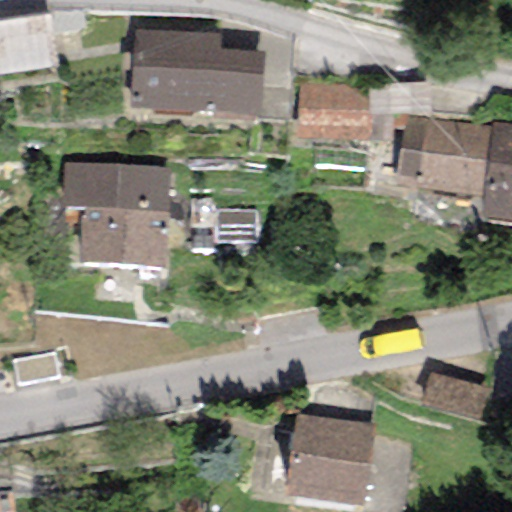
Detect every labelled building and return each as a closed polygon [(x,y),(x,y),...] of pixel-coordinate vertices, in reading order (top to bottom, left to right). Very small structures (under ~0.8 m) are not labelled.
[(0,20),(0,69),(53,67),(50,18),(0,20)] [(217,34),(132,29),(127,111),(258,118),(262,54),(216,51),(217,34)] [(429,77),(369,82),(371,108),(431,103),(429,77)] [(368,87),(296,86),(295,142),(367,143),(368,87)] [(490,131),(403,121),(395,191),(481,200),(479,220),(511,223),(511,127),(490,125),(490,131)] [(169,166),(60,161),(58,207),(80,208),(78,264),(164,268),(169,166)] [(504,393),(430,373),(420,407),(494,427),(504,393)] [(376,424),(296,413),(285,498),(364,509),(376,424)] [(11,511),(11,494),(0,494),(0,511),(11,511)]
